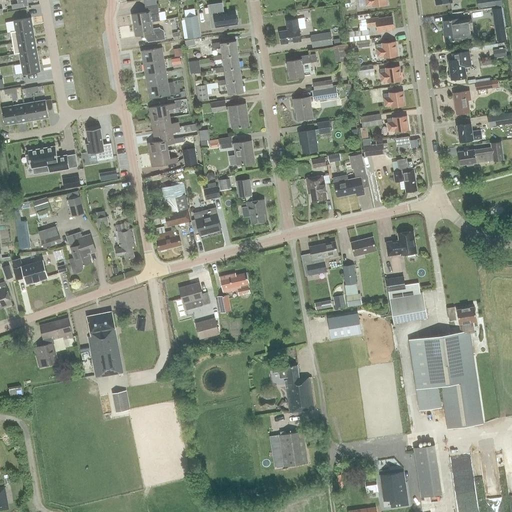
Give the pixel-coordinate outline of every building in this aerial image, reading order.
[(221,3),(207,5),(209,16),(213,15),(215,27),(223,26),(225,28),(228,27),(230,25),(237,23),(235,12),(228,13),(228,12),(223,13),(221,3)] [(132,14),(134,25),(152,22),(151,22),(160,21),(157,4),(145,6),(146,12),(132,14)] [(494,8),(499,40),(509,39),(505,6),(494,8)] [(185,39),(201,36),(197,15),(184,17),(184,19),(181,19),(185,39)] [(376,26),(377,33),(394,30),(392,17),(379,19),(379,17),(366,19),(367,27),(376,26)] [(33,28),(31,18),(13,21),(15,31),(33,28)] [(301,41),(300,38),(304,38),(303,28),(299,29),(298,18),(285,20),(287,31),(279,32),(281,44),(301,41)] [(445,42),(462,40),(462,39),(471,38),(468,19),(459,20),(458,19),(443,21),(445,35),(444,35),(445,42)] [(153,29),(152,22),(134,25),(136,36),(150,34),(151,42),(165,40),(164,31),(160,32),(160,28),(153,29)] [(35,39),(33,28),(15,31),(10,32),(12,43),(35,39)] [(349,32),(350,42),(369,40),(368,30),(349,32)] [(331,34),(311,37),(312,48),(333,45),(331,34)] [(36,50),(35,39),(12,43),(14,54),(19,53),(36,50)] [(356,41),(357,48),(369,47),(369,40),(356,41)] [(236,41),(220,44),(220,42),(211,44),(212,48),(221,47),(222,55),(238,52),(236,41)] [(383,56),(383,58),(398,56),(396,42),(381,44),(376,45),(377,57),(383,56)] [(335,48),(338,61),(348,59),(346,46),(335,48)] [(141,51),(143,63),(164,59),(162,47),(141,51)] [(506,57),(505,48),(493,50),(494,59),(506,57)] [(19,53),(21,64),(38,61),(36,50),(19,53)] [(451,80),(452,80),(455,81),(456,79),(466,78),(464,68),(472,66),(469,51),(452,54),(453,60),(448,61),(450,74),(448,76),(451,78),(451,80)] [(223,59),(224,67),(239,65),(238,52),(222,55),(213,56),(214,61),(223,59)] [(315,54),(310,55),(300,56),(301,60),(287,62),(290,78),(304,76),(302,64),(316,62),(315,54)] [(143,63),(145,75),(166,71),(164,59),(143,63)] [(193,72),(202,71),(201,60),(191,61),(193,72)] [(40,72),(38,61),(21,64),(23,75),(40,72)] [(225,72),(226,80),(241,77),(239,65),(224,67),(215,69),(216,73),(225,72)] [(354,74),(358,74),(373,72),(372,65),(357,68),(353,69),(354,74)] [(387,81),(387,83),(401,81),(399,67),(385,69),(379,69),(381,82),(387,81)] [(145,75),(147,87),(168,83),(166,71),(145,75)] [(241,77),(226,80),(217,81),(218,86),(227,84),(228,94),(243,92),(241,77)] [(476,91),(498,87),(497,79),(475,83),(476,91)] [(313,83),(314,89),(333,87),(332,80),(313,83)] [(168,83),(147,87),(149,99),(170,95),(168,83)] [(208,99),(206,85),(196,86),(197,101),(208,99)] [(333,88),(333,87),(314,89),(314,91),(312,91),(313,96),(293,99),(294,108),(296,107),(298,120),(312,117),(310,102),(338,98),(336,87),(333,88)] [(391,106),(391,107),(405,105),(403,91),(388,94),(388,93),(383,94),(385,107),(391,106)] [(456,114),(469,112),(468,100),(471,100),(469,91),(453,93),(456,114)] [(38,120),(48,118),(45,100),(34,102),(38,120)] [(174,101),(175,103),(149,107),(151,121),(170,118),(169,110),(182,107),(181,100),(174,101)] [(245,104),(225,107),(225,101),(211,103),(212,112),(229,109),(231,128),(248,126),(246,113),(247,113),(245,104)] [(34,102),(24,104),(27,122),(38,120),(34,102)] [(13,106),(16,123),(27,122),(24,104),(13,106)] [(5,125),(16,123),(13,106),(2,108),(5,125)] [(511,112),(487,116),(489,127),(511,123),(511,112)] [(362,127),(382,124),(381,114),(360,117),(362,127)] [(394,130),(395,132),(409,130),(407,116),(392,118),(387,119),(388,131),(394,130)] [(170,118),(151,121),(153,131),(179,127),(178,122),(171,123),(170,118)] [(304,153),(317,151),(315,134),(319,134),(331,132),(329,122),(317,124),(318,130),(315,130),(298,132),(300,141),(302,140),(304,153)] [(481,138),(482,138),(481,131),(480,131),(472,132),(471,124),(457,126),(459,142),(481,139),(481,138)] [(179,127),(153,131),(155,142),(173,139),(172,133),(180,132),(180,131),(185,130),(185,126),(179,127)] [(86,144),(87,154),(96,153),(97,161),(113,158),(111,143),(103,144),(100,128),(86,130),(88,143),(86,144)] [(199,131),(200,141),(210,140),(208,129),(199,131)] [(411,135),(397,137),(398,145),(412,143),(411,135)] [(183,142),(182,137),(173,139),(155,142),(147,143),(149,153),(168,150),(167,145),(183,142)] [(231,137),(219,139),(220,149),(233,147),(231,137)] [(230,165),(237,164),(254,162),(251,141),(234,144),(235,155),(229,156),(230,165)] [(460,165),(467,164),(467,165),(473,165),(473,163),(493,160),(493,161),(503,160),(501,142),(491,143),(491,148),(474,150),(458,152),(460,165)] [(383,143),(363,146),(364,156),(384,154),(383,143)] [(48,165),(49,172),(69,169),(67,155),(57,157),(55,146),(28,151),(29,155),(26,155),(27,164),(30,164),(31,168),(48,165)] [(197,164),(194,148),(182,150),(185,166),(197,164)] [(168,150),(149,153),(152,167),(177,162),(177,157),(169,158),(168,150)] [(361,154),(349,156),(351,169),(364,166),(361,154)] [(324,158),(312,160),(313,168),(326,166),(324,158)] [(414,168),(413,169),(411,161),(407,162),(406,158),(397,160),(398,171),(393,172),(395,182),(404,181),(405,192),(417,191),(415,178),(416,177),(415,173),(414,173),(414,168)] [(211,173),(207,173),(208,175),(205,175),(206,181),(210,180),(210,179),(215,178),(214,175),(211,173)] [(337,197),(356,193),(357,196),(364,194),(360,177),(348,180),(347,174),(333,178),(337,197)] [(312,202),(327,199),(323,176),(306,178),(308,194),(310,193),(312,202)] [(218,180),(220,190),(223,190),(224,197),(232,195),(230,189),(232,188),(229,177),(218,180)] [(236,181),(239,197),(252,195),(249,179),(236,181)] [(62,183),(63,189),(80,186),(79,180),(62,183)] [(204,189),(206,200),(220,197),(217,181),(207,183),(208,188),(204,189)] [(162,200),(167,227),(191,222),(185,195),(162,200)] [(80,196),(67,200),(72,216),(85,213),(80,196)] [(36,210),(49,206),(46,197),(33,202),(36,210)] [(246,202),(247,207),(242,208),(244,217),(250,216),(251,224),(265,222),(263,208),(265,207),(264,199),(246,202)] [(41,217),(50,215),(48,209),(39,212),(41,217)] [(196,219),(200,236),(221,230),(217,213),(216,213),(215,209),(194,214),(196,219)] [(96,219),(99,231),(109,229),(107,216),(96,219)] [(28,243),(24,221),(17,222),(21,244),(28,243)] [(132,228),(117,231),(120,249),(115,250),(117,256),(124,255),(125,259),(134,258),(132,246),(135,246),(132,228)] [(44,248),(51,246),(61,242),(56,229),(39,235),(44,248)] [(172,231),(155,235),(159,251),(181,245),(178,235),(174,236),(172,231)] [(401,255),(416,253),(413,231),(397,233),(398,240),(385,242),(387,256),(400,254),(401,255)] [(70,248),(74,258),(70,260),(74,271),(77,273),(81,271),(82,268),(81,266),(91,262),(87,251),(94,248),(90,234),(81,237),(84,243),(70,248)] [(351,242),(354,256),(376,251),(373,237),(351,242)] [(312,259),(313,259),(313,263),(307,264),(307,265),(308,274),(309,275),(327,272),(324,257),(329,256),(330,258),(338,256),(334,242),(310,247),(312,259)] [(0,262),(10,260),(10,256),(2,258),(0,249),(0,262)] [(63,251),(56,252),(59,265),(65,263),(63,251)] [(26,284),(48,278),(43,260),(21,267),(26,284)] [(354,265),(342,267),(348,307),(362,305),(360,293),(358,294),(354,265)] [(250,292),(249,284),(246,273),(235,275),(235,273),(220,277),(223,293),(237,290),(239,295),(250,292)] [(385,280),(389,298),(419,293),(417,284),(405,286),(403,276),(385,280)] [(0,308),(12,304),(6,287),(4,282),(0,283),(0,286),(1,289),(0,289),(0,308)] [(183,303),(192,301),(194,307),(202,305),(210,303),(207,292),(202,294),(199,283),(179,288),(183,303)] [(419,293),(389,298),(393,323),(427,317),(423,292),(419,293)] [(228,294),(217,296),(220,313),(231,310),(228,294)] [(344,295),(333,297),(335,307),(345,305),(344,295)] [(332,307),(331,299),(315,303),(316,310),(332,307)] [(474,307),(457,310),(461,332),(469,331),(471,331),(473,328),(472,322),(477,321),(474,307)] [(87,317),(91,336),(88,337),(96,377),(123,372),(111,312),(87,317)] [(360,333),(357,314),(328,318),(331,338),(360,333)] [(219,334),(215,318),(203,321),(204,326),(197,328),(200,339),(219,334)] [(34,348),(38,368),(57,363),(52,340),(60,338),(61,340),(65,339),(65,336),(71,335),(68,319),(41,326),(45,345),(34,348)] [(461,332),(409,340),(419,411),(441,408),(438,385),(441,385),(448,429),(482,424),(469,331),(461,332)] [(287,368),(279,369),(280,377),(285,377),(289,413),(316,409),(312,378),(312,377),(299,379),(297,365),(287,367),(287,368)] [(10,387),(12,397),(25,394),(22,384),(10,387)] [(126,391),(112,394),(116,413),(130,410),(126,391)] [(278,435),(283,467),(307,463),(302,431),(286,434),(285,431),(280,432),(280,435),(278,435)] [(436,445),(414,448),(422,497),(443,494),(436,445)] [(390,475),(381,476),(383,491),(385,491),(386,500),(390,499),(392,507),(401,506),(408,505),(405,489),(404,489),(401,472),(390,474),(390,475)] [(376,481),(365,482),(367,493),(378,492),(376,481)] [(0,510),(9,509),(5,487),(0,487),(0,510)]
